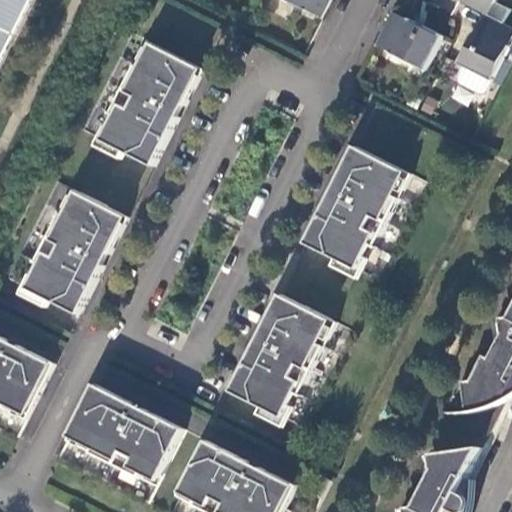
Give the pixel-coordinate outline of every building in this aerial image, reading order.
[(0,0),(0,75),(38,0),(0,0)] [(309,9),(324,17),(333,0),(282,0),(307,12),(309,9)] [(463,0),(462,2),(487,15),(491,17),(498,4),(500,5),(502,0),(463,0)] [(391,55),(427,73),(444,39),(409,20),(408,22),(394,15),(378,46),(392,53),(391,55)] [(511,49),(510,49),(511,45),(511,27),(491,17),(487,15),(480,32),(477,30),(463,61),(498,80),(511,52),(511,49)] [(109,144),(159,170),(184,120),(178,117),(184,105),(190,107),(193,102),(187,99),(194,88),(199,91),(208,72),(152,43),(114,117),(120,121),(109,144)] [(187,99),(193,102),(195,97),(199,91),(194,88),(187,99)] [(414,177),(359,150),(350,167),(353,169),(348,181),(343,179),(340,186),(344,187),(338,199),(334,197),(310,246),(341,262),(357,269),(369,247),(376,250),(414,177)] [(353,169),(350,167),(343,179),(348,181),(353,169)] [(33,292),(83,318),(109,267),(103,264),(109,253),(115,255),(118,249),(113,247),(118,236),(123,239),(133,219),(76,190),(37,265),(44,269),(33,292)] [(118,249),(123,239),(118,236),(113,247),(118,249)] [(339,323),(284,296),(274,315),(278,316),(272,328),(269,326),(265,334),(268,335),(263,347),(260,345),(234,394),(281,418),(294,395),(301,398),(339,323)] [(278,316),(274,315),(269,326),(272,328),(278,316)] [(511,317),(505,319),(507,333),(494,359),(488,356),(476,380),(469,381),(472,411),(482,410),(495,406),(504,412),(511,395),(511,317)] [(0,407),(30,423),(59,366),(22,347),(20,350),(8,344),(10,340),(0,335),(0,407)] [(99,386),(71,443),(142,479),(145,472),(163,480),(188,432),(147,410),(145,414),(133,407),(134,405),(99,386)] [(251,464),(208,444),(184,492),(201,500),(197,507),(207,511),(290,511),(291,511),(288,511),(299,488),(263,470),(260,473),(249,468),(251,464)] [(408,507),(408,511),(452,511),(485,449),(435,455),(437,471),(420,505),(408,507)]
